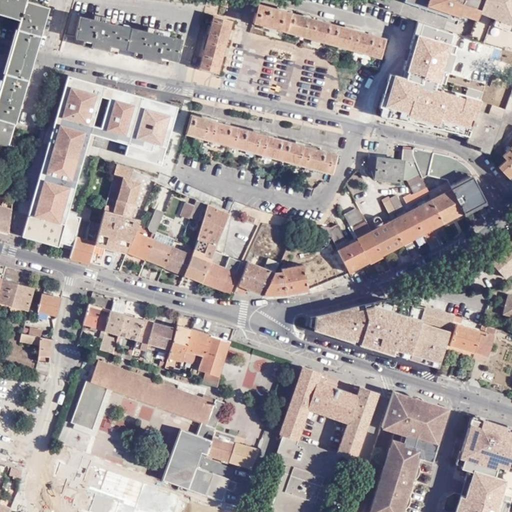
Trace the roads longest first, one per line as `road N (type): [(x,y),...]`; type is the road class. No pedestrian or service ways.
road 1 (residential): [(509,209),(460,150),(0,49)]
road 2 (secondary): [(509,209),(414,273),(372,291),(289,308),(271,328)]
road 3 (residential): [(73,268),(27,511)]
road 4 (secondary): [(73,268),(271,328)]
road 5 (secondary): [(271,328),(465,396)]
road 6 (residential): [(432,511),(465,396)]
